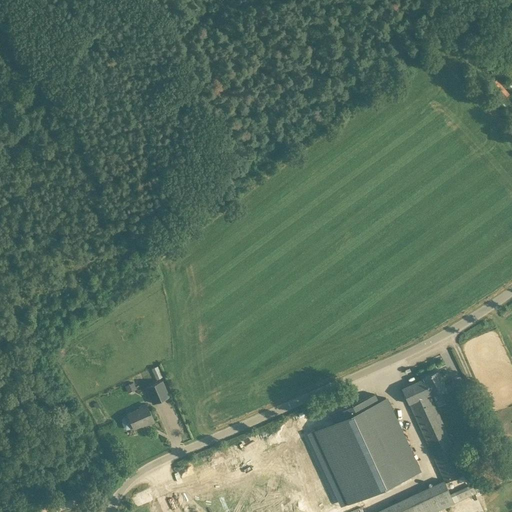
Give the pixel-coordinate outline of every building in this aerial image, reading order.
[(410,403),(434,454),(447,481),(466,472),(453,445),(429,394),(445,387),(437,371),(423,377),(424,379),(402,389),(408,403),(410,403)] [(153,403),(164,399),(169,397),(162,381),(147,388),(153,403)] [(134,382),(125,386),(128,393),(137,389),(134,382)] [(330,414),(333,422),(314,430),(347,504),(419,471),(386,398),(378,401),(375,394),(330,414)] [(147,424),(154,421),(147,404),(139,408),(140,409),(127,414),(128,415),(124,417),(122,419),(122,421),(125,427),(126,429),(129,429),(133,427),(134,428),(146,423),(147,424)] [(445,481),(406,499),(411,511),(433,511),(455,502),(445,481)] [(456,501),(477,492),(472,483),(452,492),(456,501)]
